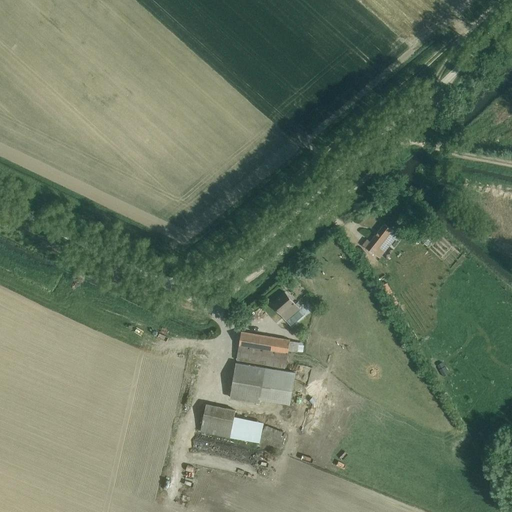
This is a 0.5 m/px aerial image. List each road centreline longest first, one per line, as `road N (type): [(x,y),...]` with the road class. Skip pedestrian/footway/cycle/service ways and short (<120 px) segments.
road 1 (unclassified): [(511,12),(440,85),(213,279),(184,283),(148,274),(0,203)]
road 2 (track): [(0,183),(160,255),(192,260),(503,0)]
road 3 (track): [(452,74),(408,140),(221,299),(199,302),(151,274)]
road 4 (track): [(0,210),(124,282),(182,305),(211,302)]
road 5 (track): [(177,345),(147,511)]
road 6 (track): [(120,337),(0,284)]
